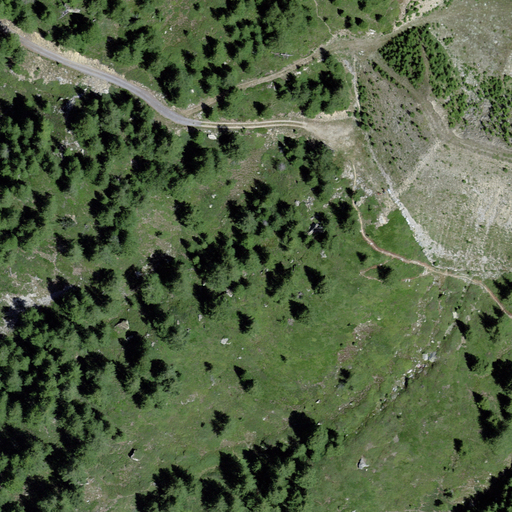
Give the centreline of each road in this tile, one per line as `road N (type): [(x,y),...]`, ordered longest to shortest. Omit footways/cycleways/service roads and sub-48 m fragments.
road 1 (track): [(0,27),(183,120)]
road 2 (track): [(183,120),(333,45)]
road 3 (track): [(183,120),(332,130)]
